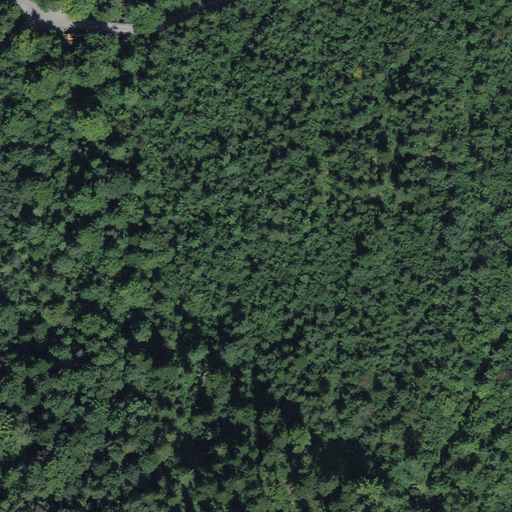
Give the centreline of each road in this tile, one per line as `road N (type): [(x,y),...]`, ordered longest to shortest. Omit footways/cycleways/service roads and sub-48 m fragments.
road 1 (track): [(511,315),(430,469),(418,511)]
road 2 (residential): [(219,0),(143,28),(81,24),(49,12)]
